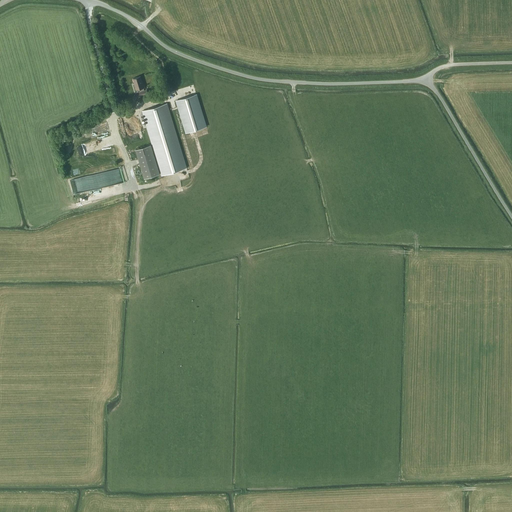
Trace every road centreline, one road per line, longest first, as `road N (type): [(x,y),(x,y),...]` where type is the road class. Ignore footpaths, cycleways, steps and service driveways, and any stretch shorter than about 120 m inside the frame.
road 1 (unclassified): [(80,0),(118,11),(175,52),(247,76),(314,83),(426,78)]
road 2 (track): [(115,116),(135,187),(195,168),(201,156),(194,133)]
road 3 (unclassified): [(511,217),(426,78)]
